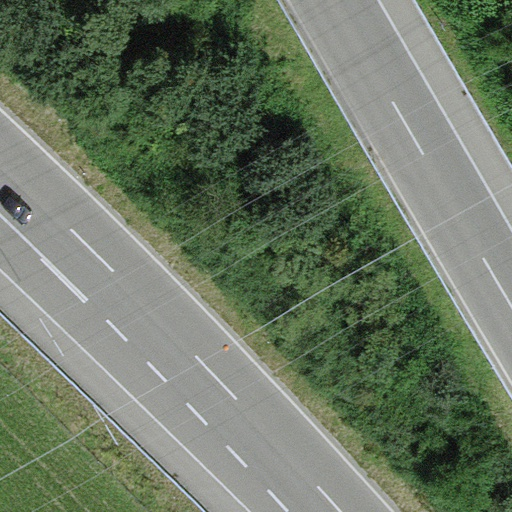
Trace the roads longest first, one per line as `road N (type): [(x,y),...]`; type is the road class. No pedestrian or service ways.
road 1 (motorway): [(0,161),(341,511)]
road 2 (motorway): [(511,305),(333,0)]
